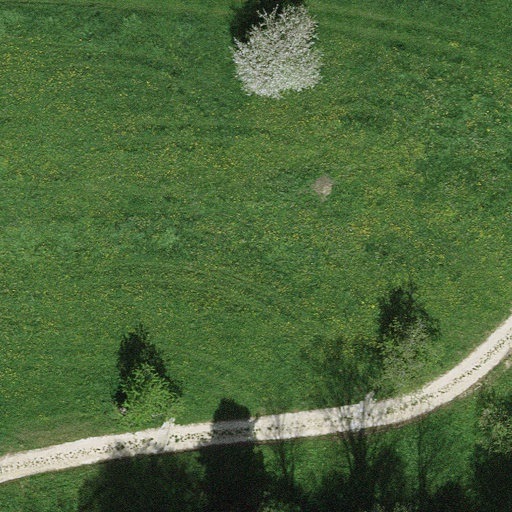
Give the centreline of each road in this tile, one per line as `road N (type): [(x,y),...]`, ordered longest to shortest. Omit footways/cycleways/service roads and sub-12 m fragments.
road 1 (track): [(0,472),(346,418),(419,399),(475,367),(511,333)]
road 2 (track): [(511,64),(327,14),(176,0)]
